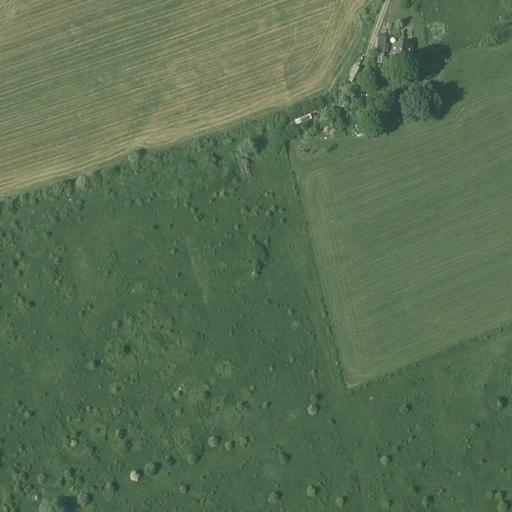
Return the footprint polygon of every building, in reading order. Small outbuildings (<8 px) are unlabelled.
[(498,18),(501,24),(509,20),(506,14),(498,18)] [(377,44),(375,56),(383,57),(385,45),(377,44)] [(411,62),(412,49),(393,47),(392,60),(411,62)] [(381,66),(385,67),(386,59),(378,58),(376,64),(381,65),(381,66)] [(409,74),(411,62),(392,60),(390,72),(409,74)] [(352,85),(360,70),(354,67),(346,82),(352,85)] [(311,118),(296,121),(297,127),(312,123),(311,118)]
